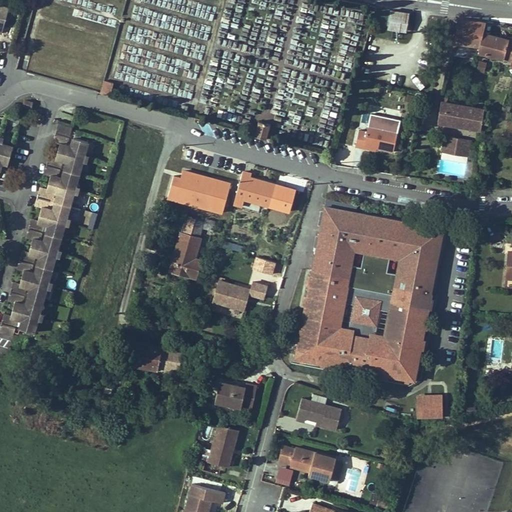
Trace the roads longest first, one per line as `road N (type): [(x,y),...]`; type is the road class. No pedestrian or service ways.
road 1 (residential): [(0,104),(23,91),(53,93),(320,175)]
road 2 (residential): [(320,175),(270,345),(282,375)]
road 3 (residential): [(320,175),(442,203),(511,208)]
road 4 (residential): [(242,511),(282,375)]
